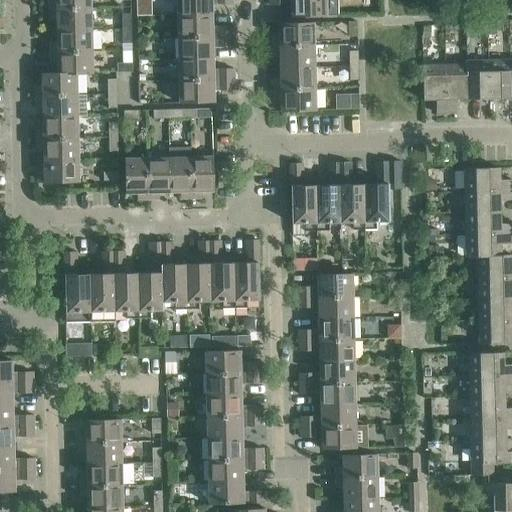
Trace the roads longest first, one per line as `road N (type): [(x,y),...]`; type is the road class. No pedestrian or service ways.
road 1 (residential): [(306,511),(305,475),(284,465),(280,219),(254,219)]
road 2 (residential): [(511,135),(253,146)]
road 3 (residential): [(19,223),(254,219)]
road 4 (residential): [(36,511),(53,494),(50,339),(20,324)]
road 5 (residential): [(19,223),(17,59)]
road 6 (residential): [(253,146),(250,0)]
